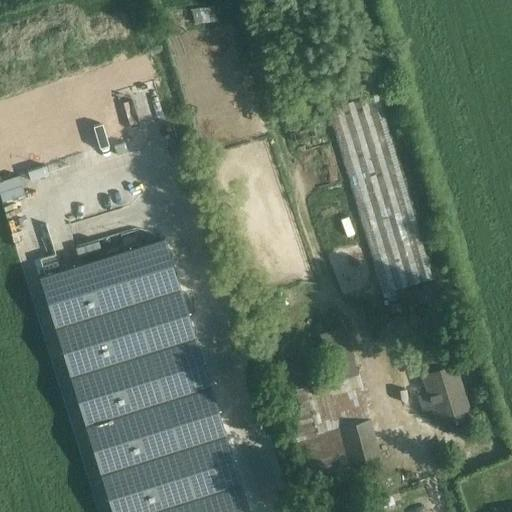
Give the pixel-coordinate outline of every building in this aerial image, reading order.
[(193,8),(194,22),(213,21),(213,7),(193,8)] [(383,292),(433,278),(378,93),(328,108),(383,292)] [(0,200),(23,194),(17,175),(0,180),(0,200)] [(111,511),(248,511),(164,238),(37,278),(111,511)] [(446,341),(414,352),(428,391),(416,395),(422,412),(431,408),(436,423),(470,412),(446,341)] [(301,479),(381,458),(359,372),(331,378),(303,385),(304,386),(278,393),(301,479)]
